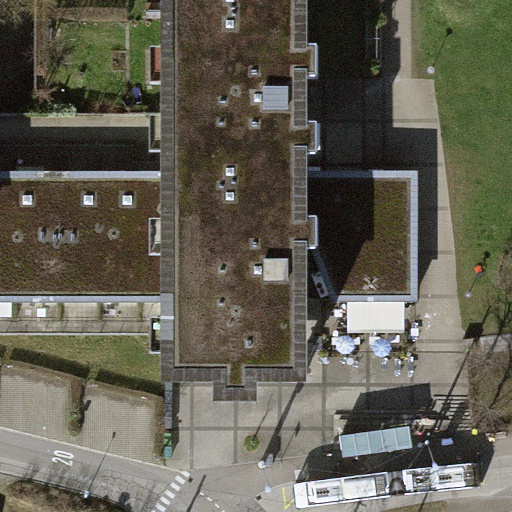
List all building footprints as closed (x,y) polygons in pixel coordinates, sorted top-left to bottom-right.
[(163,0),(164,13),(299,13),(298,0),(163,0)] [(164,173),(164,185),(230,185),(298,185),(298,171),(298,151),(313,151),(313,135),(313,122),(299,122),(299,75),(315,75),(315,46),(299,46),(299,13),(164,13),(164,135),(164,173)] [(417,170),(298,171),(298,185),(230,185),(164,185),(164,219),(170,219),(170,254),(164,254),(164,297),(164,377),(216,377),(216,396),(232,395),(251,395),(251,377),(299,377),(299,249),(311,249),(335,296),(417,298),(417,170)] [(164,173),(0,172),(0,297),(164,297),(164,254),(170,254),(170,219),(164,219),(164,185),(164,173)] [(365,446),(362,430),(333,434),(335,446),(335,450),(365,446)]
